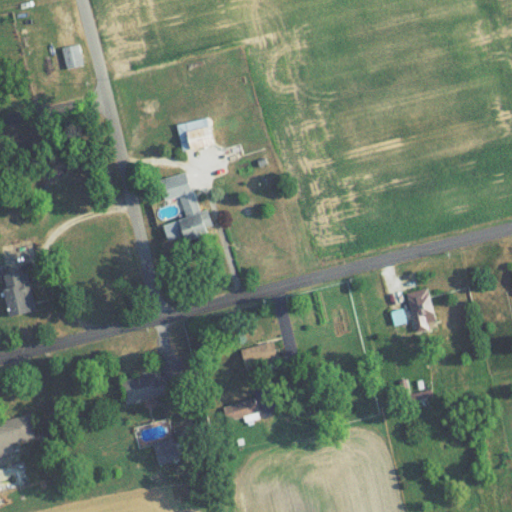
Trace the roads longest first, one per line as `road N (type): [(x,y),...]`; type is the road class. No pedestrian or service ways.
road 1 (residential): [(0,358),(511,229)]
road 2 (residential): [(158,320),(78,0)]
